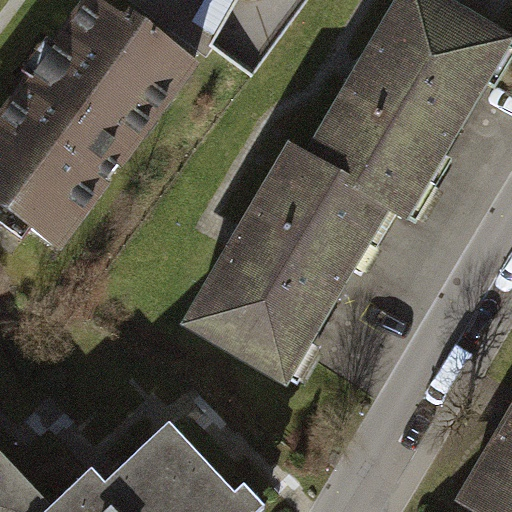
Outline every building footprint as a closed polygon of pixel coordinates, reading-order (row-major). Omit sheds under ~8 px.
[(124,26),(89,0),(86,0),(0,116),(0,212),(62,258),(202,70),(131,18),(124,26)] [(506,27),(460,0),(388,0),(303,146),(385,194),(402,204),(506,27)] [(280,371),(385,194),(303,146),(285,136),(181,313),(280,371)] [(511,511),(511,366),(433,501),(451,511),(511,511)] [(49,508),(44,511),(221,511),(239,495),(170,422),(104,485),(90,470),(49,508)] [(0,511),(44,511),(49,508),(0,457),(0,511)]
